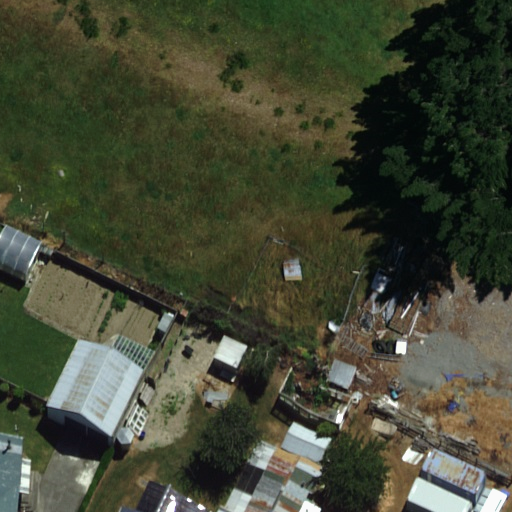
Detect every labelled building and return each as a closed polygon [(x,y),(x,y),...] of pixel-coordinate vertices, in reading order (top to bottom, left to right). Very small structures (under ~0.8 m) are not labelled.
[(0,246),(0,274),(30,288),(40,265),(0,246)] [(186,326),(164,368),(193,384),(216,342),(186,326)] [(252,364),(223,346),(194,395),(223,412),(252,364)] [(83,354),(45,424),(109,458),(146,387),(83,354)] [(159,384),(138,427),(170,442),(191,399),(159,384)] [(27,511),(28,494),(0,494),(0,511),(27,511)]
